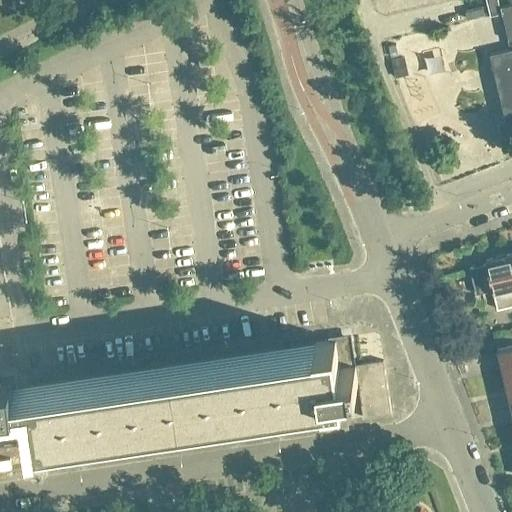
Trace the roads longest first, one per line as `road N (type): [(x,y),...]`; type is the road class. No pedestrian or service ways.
road 1 (residential): [(0,498),(451,429)]
road 2 (residential): [(451,429),(379,244)]
road 3 (unclassified): [(342,156),(295,0)]
road 4 (residential): [(511,192),(379,244)]
